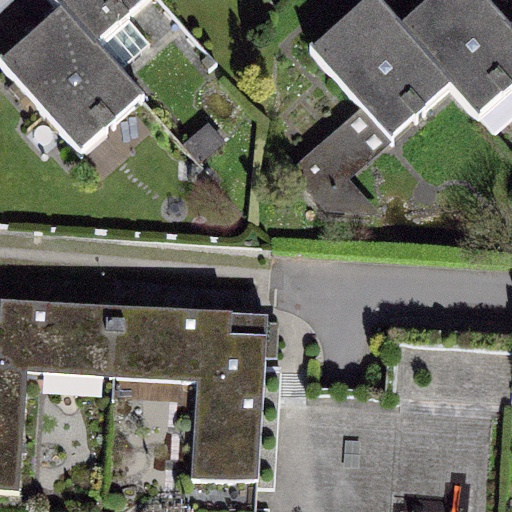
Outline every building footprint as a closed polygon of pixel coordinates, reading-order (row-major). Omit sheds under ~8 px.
[(150,2),(148,0),(44,0),(97,53),(150,2)] [(511,48),(466,0),(449,0),(399,42),(448,100),(472,128),(511,94),(511,48)] [(373,12),(314,66),(387,152),(448,100),(373,12)] [(140,107),(59,27),(0,75),(0,79),(76,162),(140,107)] [(293,173),(321,208),(373,166),(344,132),(293,173)] [(93,321),(0,314),(0,495),(8,496),(15,382),(88,388),(93,321)] [(240,491),(246,327),(93,321),(88,388),(176,388),(173,490),(240,491)]
